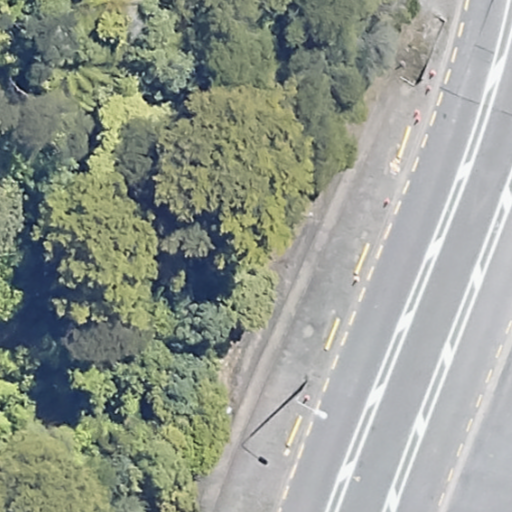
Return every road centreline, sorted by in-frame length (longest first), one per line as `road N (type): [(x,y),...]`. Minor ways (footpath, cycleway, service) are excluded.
road 1 (unclassified): [(433,287),(477,0)]
road 2 (unclassified): [(352,511),(433,287)]
road 3 (unclassified): [(511,140),(433,287)]
